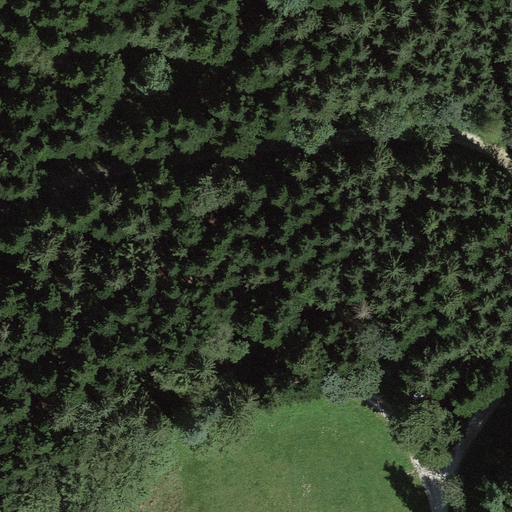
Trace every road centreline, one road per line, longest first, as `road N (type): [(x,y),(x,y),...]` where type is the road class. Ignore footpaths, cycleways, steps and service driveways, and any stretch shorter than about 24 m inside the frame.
road 1 (track): [(0,218),(40,200),(231,151),(416,126),(511,156)]
road 2 (track): [(443,511),(375,416),(273,391),(128,469),(89,511)]
road 3 (track): [(511,372),(450,464),(444,511)]
